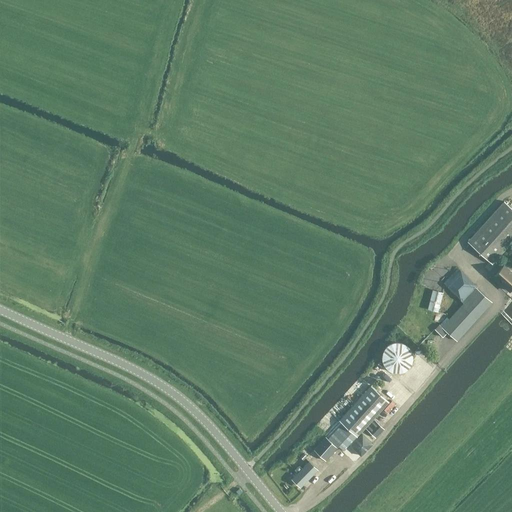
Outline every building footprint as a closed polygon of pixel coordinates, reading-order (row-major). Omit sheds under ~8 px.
[(492,264),(511,242),(511,208),(504,202),(468,242),(492,264)] [(511,289),(511,269),(503,261),(489,276),(508,293),(511,289)] [(457,341),(492,302),(475,287),(462,302),(464,303),(442,328),(439,325),(435,330),(443,337),(447,332),(457,341)] [(443,293),(433,290),(428,309),(437,312),(443,293)] [(413,370),(411,343),(383,344),(385,372),(413,370)] [(373,419),(389,402),(371,386),(339,421),(358,437),(365,429),(376,438),(384,429),(373,419)] [(344,451),(355,438),(341,425),(328,440),(326,437),(314,450),(326,461),(339,446),(344,451)] [(360,456),(372,445),(362,434),(350,446),(360,456)] [(303,460),(307,456),(302,451),(298,455),(303,460)] [(309,479),(318,470),(309,462),(302,469),(299,466),(295,470),(296,471),(298,473),(292,479),(300,487),(308,478),(309,479)]
